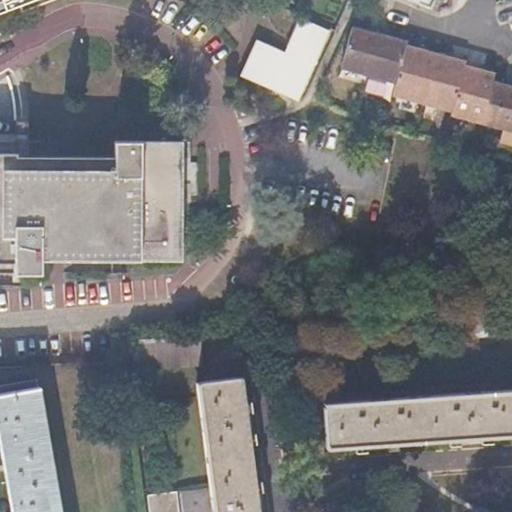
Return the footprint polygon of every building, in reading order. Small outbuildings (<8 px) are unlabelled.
[(0,0),(0,21),(55,0),(0,0)] [(394,0),(426,14),(432,0),(394,0)] [(280,56),(253,43),(241,68),(297,91),(324,30),(297,18),(280,56)] [(375,33),(348,25),(337,64),(364,71),(375,33)] [(402,41),(375,33),(364,71),(392,79),(401,44),(402,41)] [(431,53),(401,44),(392,79),(388,91),(418,100),(431,53)] [(460,61),(431,53),(418,100),(447,109),(457,71),(460,61)] [(241,68),(238,75),(293,100),(297,91),(241,68)] [(488,79),(457,71),(447,109),(446,111),(477,120),(488,79)] [(496,81),(488,79),(477,120),(511,130),(511,88),(511,85),(496,81)] [(185,141),(163,141),(117,139),(117,154),(20,153),(20,138),(0,137),(0,272),(40,272),(40,259),(184,261),(185,162),(185,141)] [(181,336),(131,339),(134,370),(202,367),(200,335),(181,336)] [(258,511),(242,376),(196,382),(212,511),(258,511)] [(59,511),(37,380),(0,385),(0,447),(11,511),(59,511)] [(511,389),(323,404),(326,450),(511,436),(511,389)] [(176,511),(174,492),(145,495),(147,511),(176,511)]
